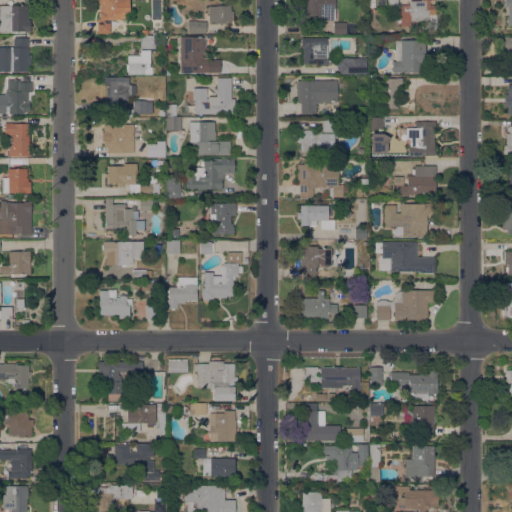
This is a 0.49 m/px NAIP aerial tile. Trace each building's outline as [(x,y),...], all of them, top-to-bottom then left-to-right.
[(129,0),(129,13),(125,13),(125,19),(109,19),(109,33),(96,33),(96,19),(99,19),(99,3),(97,3),(97,2),(96,1),(96,0),(129,0)] [(334,0),(334,8),(320,8),(320,10),(322,10),(322,14),(320,14),(320,20),(300,20),(300,8),(304,8),(304,0),(334,0)] [(400,5),(409,5),(409,0),(429,0),(429,4),(434,4),(434,14),(436,14),(436,26),(423,26),(423,21),(411,21),(410,26),(400,26),(400,5)] [(0,5),(27,5),(27,19),(30,19),(29,31),(0,31),(0,5)] [(230,5),(230,10),(233,10),(233,17),(230,17),(230,22),(214,22),(214,21),(208,22),(208,5),(230,5)] [(346,22),(345,34),(332,33),(333,21),(346,22)] [(205,23),(205,32),(187,32),(187,28),(186,28),(186,26),(187,26),(187,23),(205,23)] [(155,35),(155,48),(139,48),(139,35),(140,35),(147,35),(155,35)] [(179,36),(203,36),(203,39),(205,40),(205,46),(207,46),(207,52),(203,52),(203,57),(208,57),(208,72),(179,72),(179,36)] [(511,36),(511,59),(502,59),(503,49),(503,36),(511,36)] [(0,46),(13,46),(13,37),(27,37),(27,54),(30,54),(30,65),(27,65),(27,71),(0,71),(0,46)] [(327,64),(319,64),(319,63),(301,63),(300,37),(327,37),(327,64)] [(394,60),(394,38),(400,38),(400,39),(424,39),(424,72),(392,72),(392,60),(394,60)] [(140,55),(140,49),(149,49),(149,62),(148,62),(148,66),(151,66),(151,74),(127,74),(127,71),(125,71),(126,64),(127,64),(127,55),(140,55)] [(365,57),(365,73),(337,73),(337,57),(365,57)] [(128,77),(128,84),(135,84),(135,94),(127,94),(127,99),(123,99),(123,101),(117,101),(117,111),(106,111),(106,82),(104,82),(104,76),(128,77)] [(205,98),(207,98),(207,96),(216,96),(216,93),(214,93),(214,88),(216,88),(216,77),(230,77),(230,98),(234,98),(234,113),(194,113),(194,101),(192,101),(192,87),(205,87),(205,92),(205,98)] [(401,78),(401,86),(396,86),(396,88),(398,88),(398,91),(397,91),(397,98),(395,98),(395,104),(384,104),(384,98),(383,98),(383,78),(401,78)] [(27,101),(29,101),(29,109),(23,109),(23,113),(4,113),(4,100),(8,99),(8,96),(5,96),(5,95),(4,95),(4,90),(5,90),(5,89),(7,89),(7,79),(20,79),(20,81),(31,81),(32,91),(27,91),(27,101)] [(336,80),(336,101),(321,101),(321,103),(315,103),(315,113),(299,113),(299,102),(296,102),(296,80),(336,80)] [(511,115),(511,82),(511,83),(511,89),(503,89),(503,116),(511,115)] [(145,100),(145,101),(152,101),(151,113),(145,113),(133,113),(133,100),(145,100)] [(165,104),(175,103),(175,115),(165,115),(165,104)] [(106,146),(103,146),(103,123),(108,123),(108,117),(127,117),(127,123),(129,123),(129,124),(133,124),(132,146),(137,146),(136,153),(106,152),(106,146)] [(180,117),(180,129),(165,129),(165,117),(180,117)] [(382,128),(369,128),(369,117),(382,117),(382,128)] [(353,124),(356,118),(364,122),(360,128),(353,124)] [(322,120),(332,120),(332,130),(322,130),(322,120)] [(214,121),(214,131),(215,131),(215,141),(228,141),(228,154),(191,154),(192,142),(189,141),(189,130),(188,130),(188,121),(214,121)] [(407,146),(409,146),(409,138),(405,138),(405,127),(416,127),(415,121),(435,121),(435,130),(433,130),(433,146),(434,146),(434,155),(407,155),(407,146)] [(8,144),(11,144),(11,134),(4,134),(4,122),(12,122),(12,123),(28,123),(28,155),(8,155),(8,144)] [(505,133),(508,133),(508,125),(511,125),(511,153),(503,153),(503,144),(505,144),(505,133)] [(320,129),(320,133),(333,133),(333,154),(317,154),(317,151),(300,151),(300,142),(297,142),(297,137),(301,137),(301,129),(320,129)] [(368,132),(367,152),(386,153),(386,133),(368,132)] [(160,142),(160,144),(164,143),(164,152),(160,152),(160,156),(146,156),(145,143),(160,142)] [(185,175),(193,175),(192,167),(202,167),(202,160),(210,160),(210,158),(220,158),(233,158),(233,173),(222,173),(222,179),(220,179),(220,189),(185,189),(185,175)] [(298,183),(296,183),(296,164),(307,164),(307,159),(338,159),(337,184),(342,184),(342,186),(347,186),(347,192),(342,192),(342,196),(331,196),(331,197),(320,197),(320,187),(312,187),(312,197),(298,197),(298,183)] [(128,183),(122,184),(122,186),(118,186),(118,183),(107,183),(107,177),(104,177),(104,172),(107,172),(106,166),(123,165),(123,163),(136,163),(136,174),(134,174),(134,182),(150,182),(150,179),(158,179),(159,194),(128,195),(128,183)] [(392,176),(402,176),(402,185),(406,185),(406,175),(413,175),(413,165),(435,165),(435,194),(407,194),(407,196),(392,196),(392,176)] [(1,177),(6,177),(7,168),(26,168),(26,178),(28,178),(28,180),(30,180),(30,192),(1,192),(1,177)] [(165,198),(165,177),(179,177),(179,178),(181,178),(181,181),(179,181),(179,186),(181,186),(181,190),(179,190),(179,192),(183,191),(183,196),(180,196),(180,198),(165,198)] [(124,228),(104,228),(104,199),(112,199),(112,203),(125,203),(125,208),(132,208),(132,210),(136,210),(136,214),(140,214),(140,219),(143,219),(143,229),(135,229),(135,234),(124,234),(124,228)] [(139,199),(152,199),(152,210),(139,210),(139,199)] [(0,200),(5,200),(5,201),(28,201),(28,200),(31,200),(30,233),(14,232),(14,233),(0,233),(0,200)] [(235,202),(234,215),(230,215),(230,223),(232,223),(232,225),(233,225),(233,234),(211,234),(211,225),(209,225),(209,202),(235,202)] [(503,202),(509,202),(509,203),(511,203),(511,228),(510,228),(510,233),(506,233),(506,228),(503,228),(503,202)] [(383,204),(395,204),(395,212),(399,212),(399,203),(436,203),(436,217),(426,217),(426,235),(393,236),(393,226),(383,226),(383,204)] [(327,219),(334,219),(333,229),(320,229),(320,224),(315,224),(315,225),(299,225),(299,218),(296,218),(296,212),(299,212),(299,205),(327,205),(327,219)] [(366,227),(366,238),(354,238),(354,227),(366,227)] [(178,236),(169,236),(169,228),(178,228),(178,236)] [(179,253),(165,253),(165,239),(179,239),(179,253)] [(142,241),(142,257),(132,257),(132,265),(125,265),(125,266),(120,266),(120,264),(106,264),(106,253),(101,253),(101,240),(142,241)] [(199,253),(199,241),(210,241),(210,253),(199,253)] [(381,256),(381,255),(374,255),(374,241),(416,241),(416,257),(435,257),(435,272),(419,272),(419,271),(390,271),(390,270),(377,270),(377,256),(381,256)] [(302,266),(300,266),(300,246),(317,246),(317,248),(331,248),(331,252),(332,252),(332,255),(331,255),(331,259),(332,259),(332,263),(331,263),(331,265),(315,265),(315,268),(316,268),(316,270),(315,270),(315,277),(302,277),(302,266)] [(29,273),(9,273),(9,274),(0,274),(0,265),(8,265),(8,251),(14,251),(14,249),(17,249),(17,250),(29,250),(29,273)] [(511,249),(503,250),(503,275),(511,274),(511,249)] [(225,263),(226,251),(241,252),(241,263),(237,263),(237,266),(241,266),(241,272),(237,272),(237,276),(234,276),(234,279),(232,279),(232,287),(234,287),(234,295),(226,295),(226,297),(212,297),(212,299),(201,298),(201,287),(203,287),(203,272),(212,272),(212,275),(220,275),(221,265),(223,263),(225,263)] [(145,268),(145,270),(151,270),(151,278),(132,278),(132,268),(145,268)] [(196,276),(196,290),(197,290),(197,294),(196,294),(196,300),(184,300),(184,302),(177,302),(177,308),(167,308),(167,287),(176,286),(176,277),(196,276)] [(146,281),(156,281),(156,280),(160,280),(160,290),(146,289),(146,281)] [(98,314),(98,290),(107,290),(107,288),(115,289),(115,297),(125,297),(125,298),(131,298),(131,305),(125,305),(125,315),(98,314)] [(393,309),(389,309),(389,319),(375,319),(375,301),(376,301),(380,299),(382,299),(384,299),(387,301),(389,301),(390,301),(391,301),(392,299),(393,296),(396,292),(396,291),(398,291),(400,290),(401,290),(401,289),(433,289),(433,302),(427,302),(427,319),(393,319),(393,309)] [(317,290),(323,290),(323,298),(328,298),(328,303),(337,303),(337,313),(328,313),(328,318),(300,318),(300,297),(316,297),(317,290)] [(511,290),(511,318),(505,318),(506,311),(503,311),(503,300),(510,300),(510,290),(511,290)] [(365,304),(365,306),(368,306),(368,311),(366,311),(366,318),(352,318),(352,304),(365,304)] [(0,306),(11,306),(11,318),(0,318),(0,306)] [(186,360),(186,371),(167,371),(167,359),(186,360)] [(222,360),(222,363),(233,363),(233,375),(236,375),(236,380),(233,380),(233,400),(211,400),(211,387),(204,387),(204,385),(200,385),(200,387),(196,387),(196,370),(193,370),(193,363),(207,363),(207,360),(222,360)] [(141,361),(141,374),(128,374),(128,371),(117,371),(117,375),(119,375),(119,377),(120,377),(120,381),(125,381),(125,393),(105,393),(105,383),(97,383),(97,361),(141,361)] [(0,363),(15,363),(15,364),(28,364),(28,371),(30,371),(30,376),(27,376),(27,388),(12,387),(12,378),(0,378),(0,363)] [(303,366),(316,366),(316,368),(319,368),(319,367),(334,367),(334,369),(340,369),(340,367),(346,367),(346,365),(351,365),(351,368),(359,368),(359,390),(350,390),(350,385),(344,385),(344,387),(319,387),(319,380),(317,380),(317,381),(303,381),(303,366)] [(381,384),(369,384),(369,366),(381,366),(381,384)] [(436,393),(427,393),(427,398),(414,398),(414,390),(408,390),(408,387),(402,387),(402,385),(389,385),(389,371),(408,371),(408,373),(423,373),(423,370),(436,370),(436,393)] [(334,393),(334,401),(326,400),(327,392),(334,393)] [(155,404),(155,422),(152,422),(152,427),(146,427),(146,422),(126,422),(126,411),(121,411),(121,403),(155,404)] [(156,403),(164,403),(164,424),(157,424),(157,417),(156,417),(156,403)] [(188,403),(205,403),(205,414),(191,414),(190,415),(187,417),(183,417),(179,415),(179,412),(180,408),(181,406),(183,405),(185,405),(187,406),(188,407),(188,403)] [(324,425),(339,425),(339,440),(303,440),(303,432),(300,432),(300,418),(303,418),(303,403),(316,403),(316,410),(324,410),(324,425)] [(356,403),(367,403),(367,411),(361,411),(361,413),(356,413),(356,403)] [(382,403),(382,414),(369,414),(369,403),(382,403)] [(411,424),(411,423),(404,423),(404,414),(411,415),(411,405),(433,405),(433,424),(432,435),(419,435),(419,424),(411,424)] [(18,436),(18,434),(7,434),(7,424),(2,424),(2,415),(0,415),(0,409),(2,409),(2,407),(13,407),(13,411),(16,411),(16,406),(26,406),(26,412),(28,412),(28,418),(32,418),(32,426),(31,426),(31,436),(18,436)] [(222,412),(222,410),(234,409),(234,419),(235,419),(235,441),(195,441),(194,431),(209,431),(208,412),(213,412),(222,412)] [(362,427),(362,441),(345,441),(345,427),(362,427)] [(30,474),(27,474),(27,477),(7,477),(7,472),(10,472),(10,459),(0,459),(0,450),(15,450),(15,443),(29,443),(30,460),(31,460),(31,468),(30,468),(30,469),(31,470),(31,472),(30,473),(30,474)] [(148,460),(153,460),(153,472),(148,472),(148,480),(133,480),(133,470),(128,470),(128,463),(113,463),(113,444),(129,444),(129,451),(134,451),(134,443),(148,443),(148,445),(152,445),(152,456),(148,456),(148,460)] [(367,462),(363,462),(363,465),(357,465),(357,454),(356,454),(356,449),(357,449),(357,444),(367,443),(367,462)] [(403,476),(403,465),(405,465),(405,458),(411,458),(411,445),(412,445),(412,443),(417,443),(418,445),(433,445),(433,475),(403,476)] [(379,482),(369,482),(369,444),(379,444),(379,482)] [(350,445),(350,452),(356,452),(356,469),(350,469),(350,477),(340,477),(340,482),(324,482),(324,474),(332,474),(333,462),(328,462),(328,461),(325,461),(325,454),(328,454),(323,454),(323,452),(320,452),(320,447),(323,447),(323,445),(350,445)] [(511,471),(503,471),(504,446),(510,446),(510,445),(511,445),(511,471)] [(205,448),(204,457),(193,457),(193,448),(205,448)] [(234,458),(234,475),(209,475),(209,457),(234,458)] [(123,510),(123,511),(97,511),(97,506),(95,506),(95,501),(97,501),(97,492),(99,492),(99,487),(111,487),(111,484),(131,484),(131,498),(113,498),(113,508),(116,508),(116,510),(123,510)] [(220,511),(186,511),(186,500),(183,500),(183,484),(224,485),(224,499),(234,499),(234,511),(220,511)] [(26,485),(26,497),(25,511),(11,511),(11,508),(2,508),(2,494),(5,494),(5,485),(26,485)] [(411,508),(404,508),(404,507),(397,507),(397,504),(396,504),(396,494),(390,494),(390,492),(389,492),(389,487),(390,487),(390,485),(409,485),(409,489),(437,489),(437,506),(428,506),(428,509),(425,509),(424,511),(418,511),(418,509),(411,509),(411,508)] [(301,511),(301,507),(300,507),(300,503),(301,502),(301,491),(320,491),(320,498),(329,498),(329,501),(333,501),(333,507),(329,507),(329,511),(301,511)] [(162,510),(162,502),(152,502),(152,511),(162,510)]
